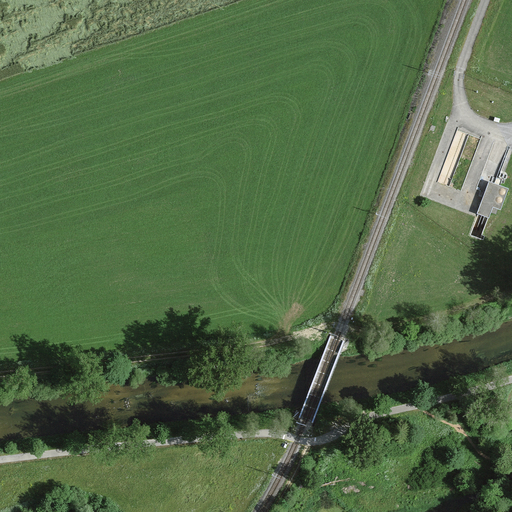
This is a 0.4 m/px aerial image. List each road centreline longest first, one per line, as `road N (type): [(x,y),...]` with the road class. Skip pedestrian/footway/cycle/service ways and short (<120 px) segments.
road 1 (track): [(511,308),(409,334),(308,333),(0,372)]
road 2 (track): [(308,441),(245,434),(0,458)]
road 3 (track): [(511,379),(360,418),(308,441)]
